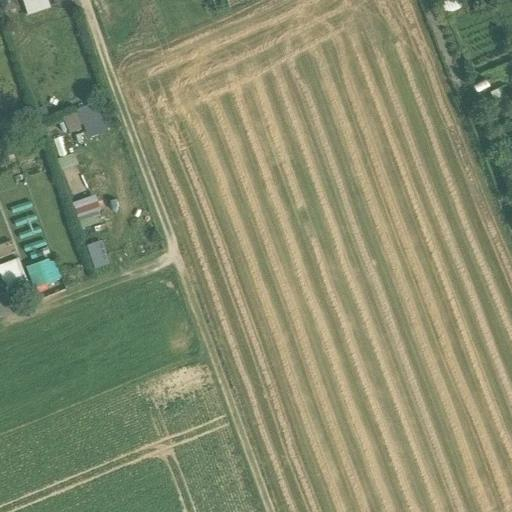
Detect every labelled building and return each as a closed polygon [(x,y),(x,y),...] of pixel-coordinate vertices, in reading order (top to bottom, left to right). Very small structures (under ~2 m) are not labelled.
[(47,0),(22,0),(29,17),(51,9),(47,0)] [(226,0),(212,0),(216,12),(229,8),(226,0)] [(87,138),(105,132),(96,103),(78,108),(87,138)] [(64,117),(70,132),(82,127),(76,113),(64,117)] [(77,204),(82,226),(104,221),(99,199),(77,204)] [(18,257),(0,264),(0,275),(8,293),(30,283),(18,257)] [(50,260),(28,265),(33,287),(55,282),(50,260)]
